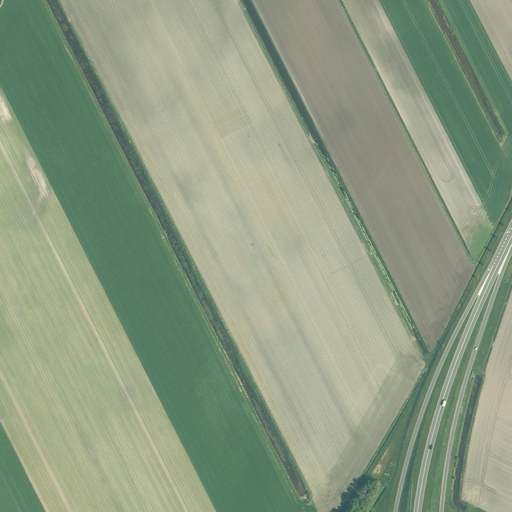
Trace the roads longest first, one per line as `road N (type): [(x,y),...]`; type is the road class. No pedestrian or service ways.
road 1 (trunk): [(441,511),(462,391),(511,248)]
road 2 (trunk): [(496,267),(432,384),(395,511)]
road 3 (trunk): [(417,511),(447,384),(496,267)]
